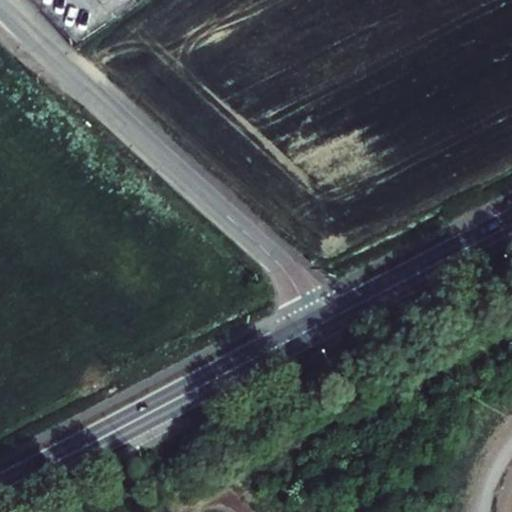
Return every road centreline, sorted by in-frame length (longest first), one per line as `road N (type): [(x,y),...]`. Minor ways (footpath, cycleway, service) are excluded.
road 1 (unclassified): [(332,315),(0,2)]
road 2 (secondary): [(332,315),(0,489)]
road 3 (secondary): [(511,223),(332,315)]
